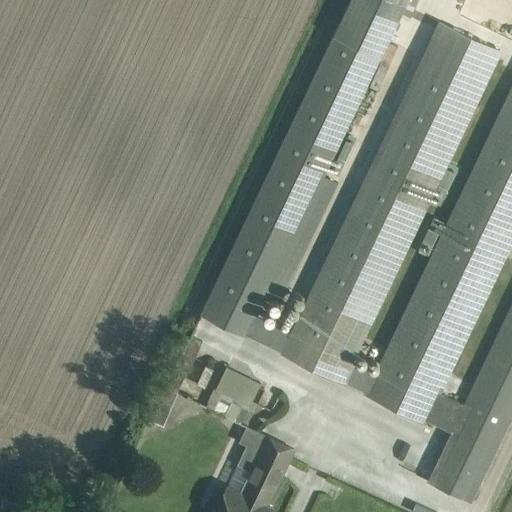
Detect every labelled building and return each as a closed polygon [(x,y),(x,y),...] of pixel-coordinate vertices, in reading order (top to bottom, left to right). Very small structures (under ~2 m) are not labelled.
[(335,35),(200,313),(248,337),(249,334),(284,349),(282,352),(341,380),(341,379),(367,391),(366,393),(425,421),(425,419),(450,431),(427,480),(465,498),(471,500),(479,482),(511,414),(511,306),(465,403),(439,391),(511,237),(511,88),(377,371),(354,360),(503,49),(441,19),(292,332),(252,314),(262,290),(279,297),(337,181),(326,176),(403,3),(406,4),(408,0),(349,0),(333,34),(335,35)] [(173,357),(160,385),(177,392),(190,364),(191,365),(202,341),(184,333),(173,357)] [(226,365),(215,388),(251,404),(261,382),(226,365)] [(160,385),(154,400),(170,408),(177,392),(160,385)] [(238,463),(214,511),(269,511),(272,508),(266,505),(294,448),(266,435),(247,426),(239,442),(246,446),(238,463)]
